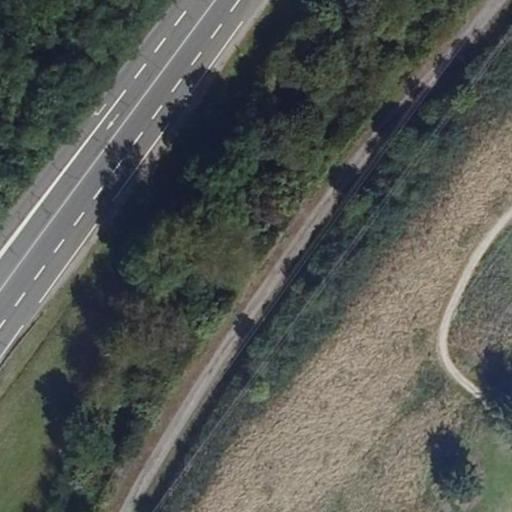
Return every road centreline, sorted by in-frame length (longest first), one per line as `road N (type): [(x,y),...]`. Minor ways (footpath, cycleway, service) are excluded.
road 1 (primary): [(170,51),(105,102),(0,239)]
road 2 (secondary): [(170,51),(48,228)]
